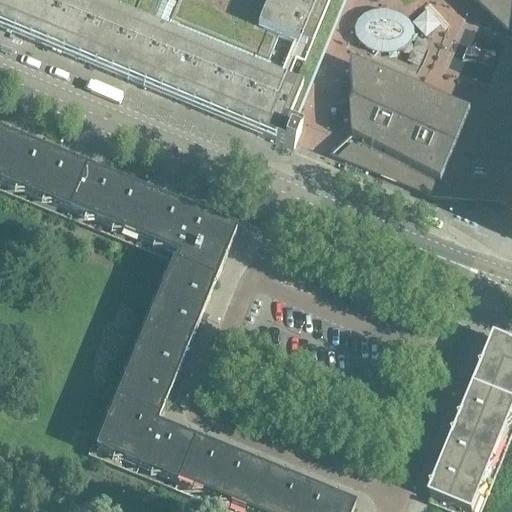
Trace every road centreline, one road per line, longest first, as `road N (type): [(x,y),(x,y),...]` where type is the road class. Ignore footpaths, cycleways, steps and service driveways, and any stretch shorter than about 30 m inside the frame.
road 1 (residential): [(276,190),(185,405),(189,418),(397,499),(496,280)]
road 2 (unclassified): [(276,190),(0,76)]
road 3 (unclassified): [(496,280),(276,190)]
